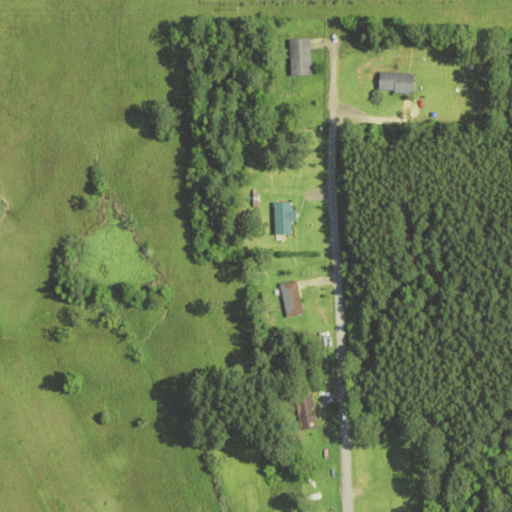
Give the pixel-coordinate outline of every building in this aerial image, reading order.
[(309,76),(309,40),(288,41),(288,77),(309,76)] [(377,94),(411,94),(411,74),(377,74),(377,94)] [(289,172),(271,171),(270,194),(287,195),(289,172)] [(273,236),(292,236),(292,204),(273,204),(273,236)] [(285,319),(302,316),(296,282),(278,285),(285,319)] [(315,430),(310,394),(293,397),(298,433),(315,430)] [(373,477),(409,474),(408,457),(372,460),(373,477)]
